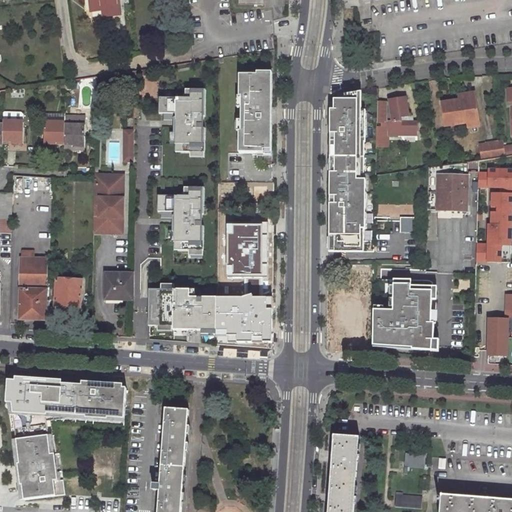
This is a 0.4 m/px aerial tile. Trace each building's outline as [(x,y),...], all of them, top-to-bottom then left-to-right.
[(104,16),(120,14),(117,0),(89,0),(91,11),(103,9),(104,16)] [(257,157),(272,157),(272,72),(257,72),(257,75),(239,75),(239,97),(242,97),(242,132),(239,132),(239,154),(257,154),(257,157)] [(191,98),(160,98),(159,113),(176,113),(176,117),(174,117),(174,133),(176,133),(176,152),(205,152),(205,128),(203,128),(203,116),(205,116),(205,89),(191,89),(191,98)] [(327,252),(365,253),(366,110),(360,110),(360,99),(360,92),(336,95),(329,104),(327,252)] [(411,120),(407,94),(389,97),(389,99),(387,100),(387,98),(378,98),(378,122),(386,121),(386,120),(389,120),(389,134),(402,134),(402,129),(418,129),(418,119),(411,120)] [(446,124),(468,121),(479,119),(476,96),(460,98),(443,101),(446,124)] [(66,141),(66,117),(66,114),(46,114),(45,144),(56,144),(56,141),(66,141)] [(86,147),(86,117),(66,117),(66,141),(66,144),(74,144),(74,147),(86,147)] [(25,144),(25,121),(5,120),(5,124),(4,141),(12,141),(12,143),(25,144)] [(378,122),(377,146),(389,146),(389,134),(389,120),(386,120),(386,121),(378,122)] [(125,148),(134,148),(134,130),(125,130),(125,148)] [(511,140),(479,146),(481,158),(511,153),(511,140)] [(125,148),(125,160),(134,160),(134,148),(125,148)] [(468,177),(468,163),(429,169),(428,213),(436,213),(437,175),(468,177)] [(511,168),(488,168),(488,173),(488,187),(511,187),(511,168)] [(488,187),(488,173),(479,172),(479,187),(488,187)] [(96,184),(124,184),(124,175),(96,175),(96,184)] [(468,177),(437,175),(436,213),(468,214),(468,177)] [(124,184),(96,184),(95,233),(119,233),(120,198),(124,198),(124,184)] [(190,196),(159,196),(159,211),(176,211),(175,215),(173,216),(173,231),(175,231),(175,250),(204,250),(204,226),(202,226),(202,214),(204,214),(204,188),(190,187),(190,196)] [(0,236),(13,237),(14,194),(0,193),(0,236)] [(511,207),(511,193),(491,193),(490,223),(511,224),(511,207)] [(416,218),(400,218),(400,233),(416,233),(416,218)] [(511,224),(490,223),(488,223),(487,244),(487,261),(511,262),(511,224)] [(255,252),(256,227),(233,226),(232,250),(255,252)] [(487,262),(487,261),(487,244),(477,243),(476,262),(487,262)] [(46,320),(47,259),(33,259),(23,259),(22,259),(21,319),(46,320)] [(133,273),(107,273),(107,299),(133,299),(133,273)] [(81,311),(81,281),(56,281),(55,311),(81,311)] [(372,308),(371,336),(371,349),(433,351),(437,351),(437,348),(437,341),(433,341),(433,324),(430,324),(431,300),(435,301),(436,288),(410,287),(410,281),(392,281),(391,312),(382,312),(382,308),(372,308)] [(195,290),(149,290),(149,326),(174,326),(174,330),(218,331),(218,302),(218,298),(195,298),(195,290)] [(228,302),(228,291),(218,291),(218,298),(218,302),(228,302)] [(257,326),(258,305),(233,303),(232,324),(257,326)] [(507,321),(489,320),(487,356),(506,356),(507,321)] [(22,486),(24,500),(64,495),(62,480),(57,481),(54,455),(50,455),(46,422),(46,414),(86,417),(86,419),(108,421),(108,419),(124,420),(127,389),(123,389),(123,386),(16,378),(15,381),(8,381),(6,403),(9,403),(12,404),(19,464),(18,464),(20,486),(22,486)] [(12,404),(9,403),(16,464),(18,464),(19,464),(12,404)] [(181,511),(189,412),(166,410),(160,486),(153,486),(153,492),(160,492),(158,511),(181,511)] [(50,455),(54,455),(50,422),(67,420),(124,424),(124,420),(108,419),(108,421),(86,419),(86,417),(46,414),(46,422),(50,455)] [(355,511),(360,438),(335,436),(328,511),(355,511)] [(405,453),(404,473),(407,474),(408,466),(425,468),(425,455),(405,453)] [(446,459),(439,458),(438,468),(445,468),(446,459)] [(403,492),(396,491),(395,506),(422,509),(423,495),(403,494),(403,492)] [(511,511),(511,499),(442,495),(440,511),(511,511)]
